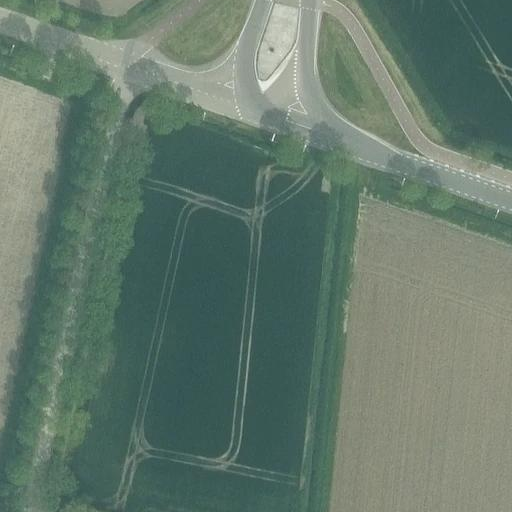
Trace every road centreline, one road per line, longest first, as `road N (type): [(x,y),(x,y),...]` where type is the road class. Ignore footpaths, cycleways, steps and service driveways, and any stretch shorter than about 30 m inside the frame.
road 1 (unclassified): [(248,104),(0,22)]
road 2 (secondary): [(511,201),(339,140)]
